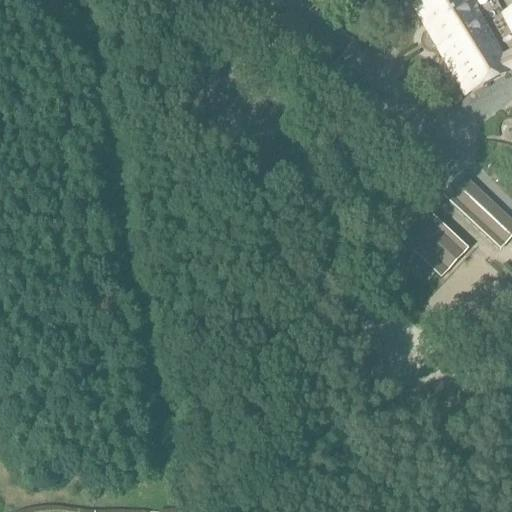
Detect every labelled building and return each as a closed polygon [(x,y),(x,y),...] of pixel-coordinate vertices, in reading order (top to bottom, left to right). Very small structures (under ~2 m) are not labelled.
[(511,52),(503,58),(471,0),(417,0),(413,2),(464,97),(511,71),(511,13),(505,17),(511,29),(511,52)] [(313,82),(336,52),(286,14),(263,44),(313,82)] [(320,80),(385,150),(407,130),(343,59),(320,80)] [(501,87),(478,98),(485,113),(508,102),(501,87)] [(422,193),(450,164),(421,136),(393,165),(422,193)] [(502,251),(511,239),(511,224),(460,174),(440,196),(502,251)] [(443,280),(469,252),(427,213),(401,240),(443,280)]
